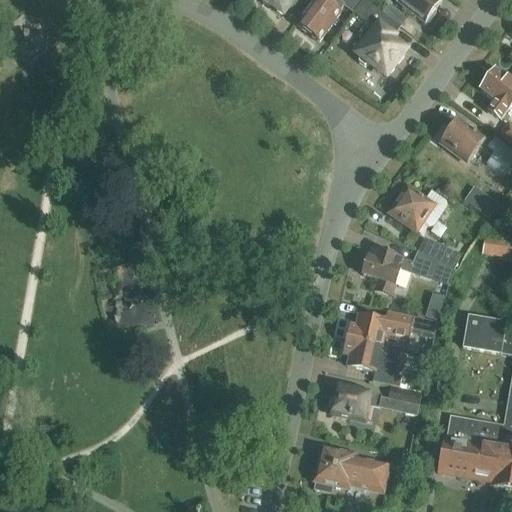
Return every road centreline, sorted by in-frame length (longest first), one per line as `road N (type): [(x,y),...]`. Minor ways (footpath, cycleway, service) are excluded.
road 1 (residential): [(272,503),(327,250),(346,200),(383,149)]
road 2 (residential): [(172,0),(232,29),(383,149)]
road 3 (residential): [(383,149),(496,0)]
